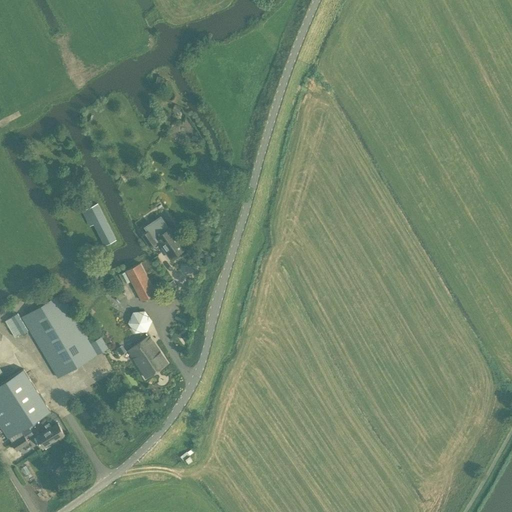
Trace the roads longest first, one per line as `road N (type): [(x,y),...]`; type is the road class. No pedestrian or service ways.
road 1 (tertiary): [(317,0),(272,117),(191,387),(147,445),(62,511)]
road 2 (track): [(107,481),(27,355),(0,328)]
